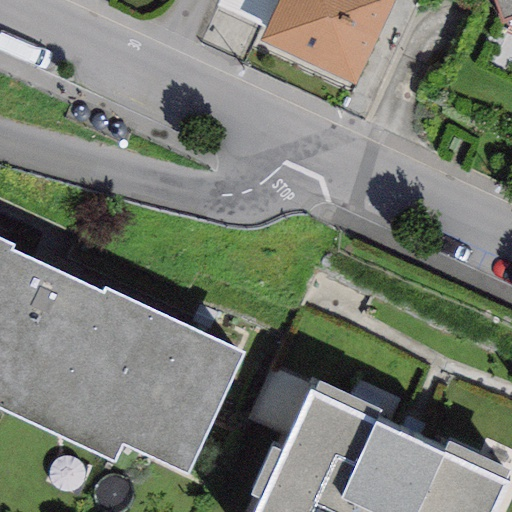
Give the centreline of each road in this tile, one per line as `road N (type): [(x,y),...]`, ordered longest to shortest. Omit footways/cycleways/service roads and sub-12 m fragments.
road 1 (residential): [(0,5),(295,145)]
road 2 (residential): [(295,145),(268,177),(212,201),(0,147)]
road 3 (residential): [(295,145),(511,243)]
